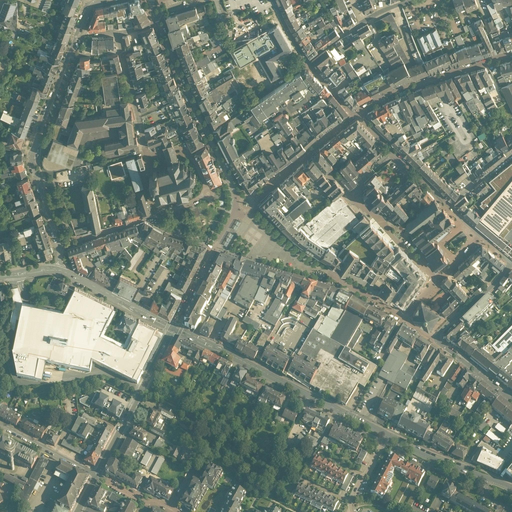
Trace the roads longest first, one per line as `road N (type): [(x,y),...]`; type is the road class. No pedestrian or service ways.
road 1 (residential): [(102,0),(77,30),(31,155),(59,247)]
road 2 (residential): [(216,248),(233,217),(235,191),(158,21)]
road 3 (tertiary): [(388,436),(173,328)]
road 4 (residential): [(511,400),(434,340),(511,262)]
road 5 (residential): [(511,54),(423,81),(355,114)]
road 6 (residential): [(173,328),(96,476)]
road 7 (residential): [(355,114),(449,206)]
road 8 (tertiary): [(173,328),(57,269)]
road 9 (residential): [(117,33),(144,155)]
road 10 (residential): [(308,61),(355,25),(412,0)]
